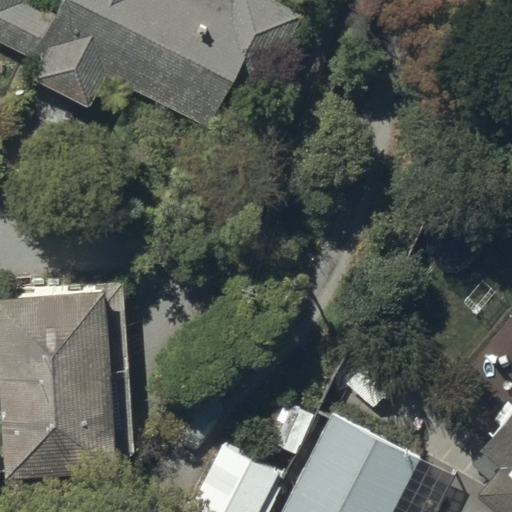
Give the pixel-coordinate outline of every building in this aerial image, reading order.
[(298,2),(294,0),(64,0),(62,5),(52,0),(0,0),(0,26),(46,49),(41,59),(96,87),(112,56),(213,106),(232,68),(259,81),(298,2)] [(118,437),(107,267),(6,273),(17,443),(118,437)] [(396,511),(428,448),(336,403),(282,511),(396,511)] [(511,408),(490,435),(509,451),(488,476),(511,495),(511,408)] [(214,511),(252,511),(279,458),(220,430),(186,498),(214,511)]
